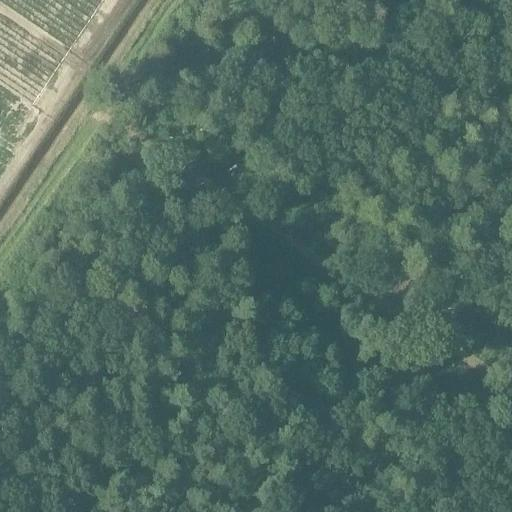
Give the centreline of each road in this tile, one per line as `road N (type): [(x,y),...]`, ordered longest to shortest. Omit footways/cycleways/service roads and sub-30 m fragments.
road 1 (track): [(96,111),(511,386)]
road 2 (track): [(0,257),(173,0)]
road 3 (track): [(387,329),(350,379),(302,511)]
road 4 (track): [(511,176),(403,294),(387,329)]
road 5 (track): [(387,329),(511,284)]
